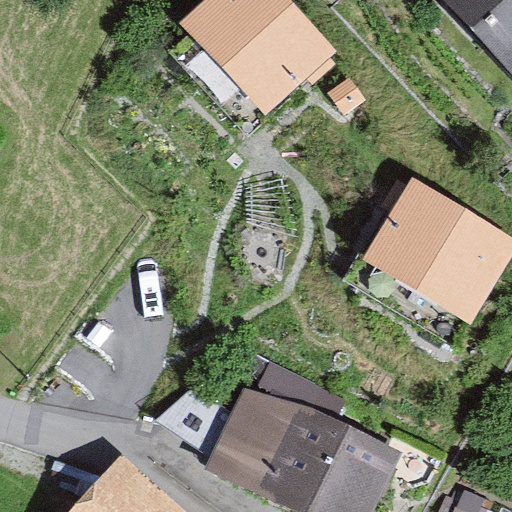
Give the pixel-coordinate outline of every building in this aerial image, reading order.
[(331,54),(279,0),(215,0),(184,30),(265,116),(331,54)] [(511,108),(511,106),(511,0),(401,0),(402,0),(511,108)] [(511,249),(511,247),(413,191),(369,267),(469,324),(511,249)] [(390,434),(381,453),(331,429),(343,405),(263,366),(249,395),(239,391),(229,412),(189,393),(145,436),(202,464),(191,487),(243,511),(368,511),(385,478),(421,495),(439,458),(390,434)] [(160,511),(111,468),(71,511),(160,511)]
